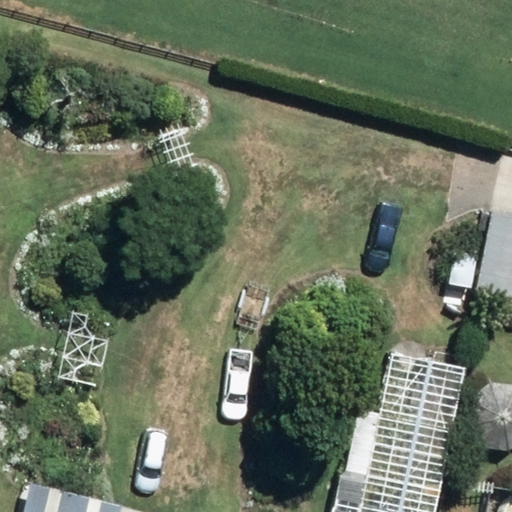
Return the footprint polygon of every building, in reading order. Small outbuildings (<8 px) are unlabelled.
[(511,213),(486,209),(472,289),(511,296),(511,213)] [(387,351),(352,511),(428,511),(459,367),(387,351)] [(463,392),(457,419),(472,441),(498,447),(511,437),(511,383),(485,378),(463,392)] [(319,469),(309,511),(340,511),(349,476),(319,469)] [(21,483),(13,511),(110,511),(112,507),(21,483)]
